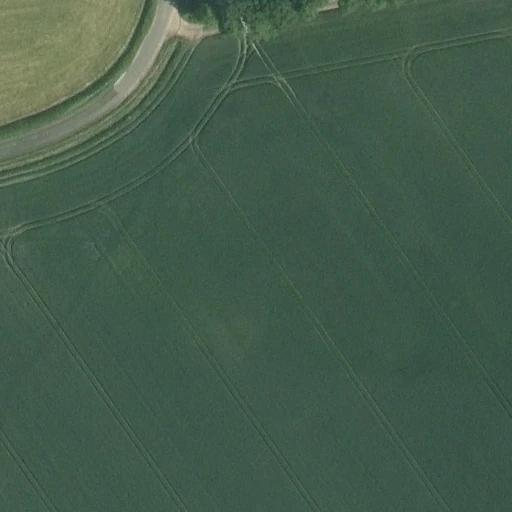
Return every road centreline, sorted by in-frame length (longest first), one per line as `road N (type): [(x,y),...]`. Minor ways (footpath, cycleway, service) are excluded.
road 1 (unclassified): [(0,151),(54,132),(123,90),(144,66),(171,0)]
road 2 (track): [(165,22),(188,33),(215,32),(372,0)]
